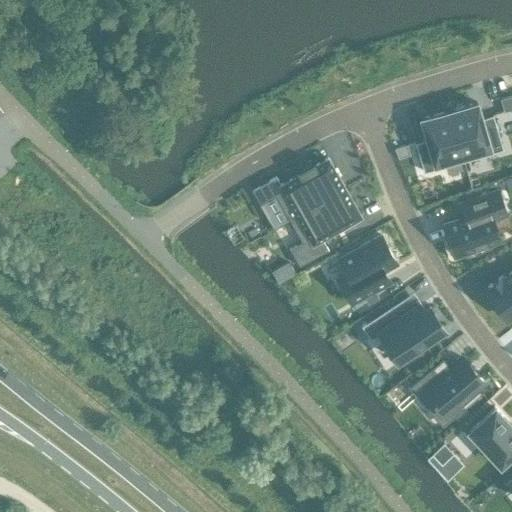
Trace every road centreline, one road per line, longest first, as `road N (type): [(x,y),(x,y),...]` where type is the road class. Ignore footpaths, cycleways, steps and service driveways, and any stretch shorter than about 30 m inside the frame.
road 1 (residential): [(370,106),(409,225),(436,276),(511,374)]
road 2 (residential): [(146,237),(292,138),(370,106)]
road 3 (primary): [(170,511),(0,374)]
road 4 (primary): [(0,414),(128,511)]
road 5 (residential): [(370,106),(511,63)]
